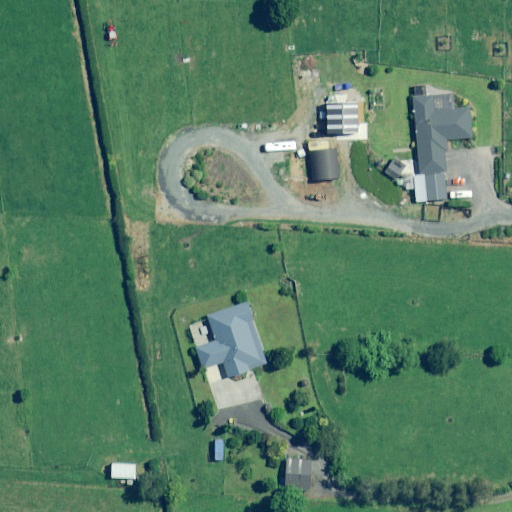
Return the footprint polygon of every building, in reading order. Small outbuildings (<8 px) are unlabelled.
[(448,172),(447,159),(445,140),(471,138),(468,109),(434,112),(432,96),(413,98),(419,176),(424,175),(426,201),(447,200),(445,173),(448,172)] [(380,116),(370,115),(369,129),(379,129),(380,116)] [(335,179),(328,140),(309,144),(315,182),(335,179)] [(413,173),(402,174),(404,190),(415,189),(413,173)] [(266,365),(246,304),(207,317),(215,342),(196,348),(203,369),(223,362),(228,378),(266,365)] [(310,461),(286,460),(284,489),(308,491),(310,461)] [(136,465),(111,464),(110,478),(135,479),(136,465)]
